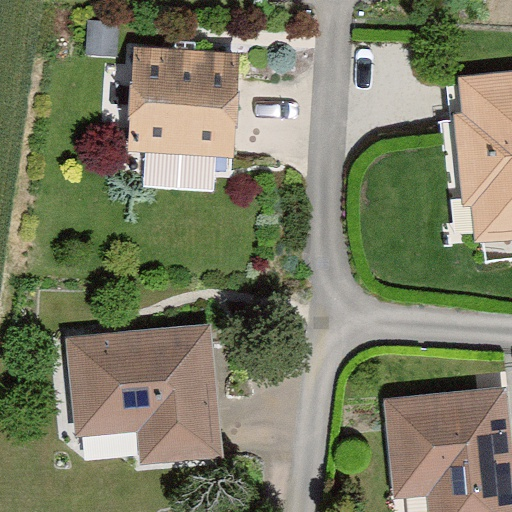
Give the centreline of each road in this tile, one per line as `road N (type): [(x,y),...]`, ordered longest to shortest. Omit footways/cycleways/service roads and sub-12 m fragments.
road 1 (residential): [(305,328),(332,42)]
road 2 (residential): [(511,339),(305,328)]
road 3 (residential): [(288,511),(305,328)]
